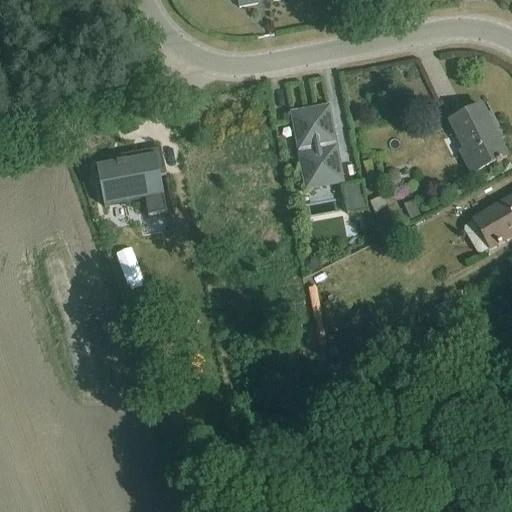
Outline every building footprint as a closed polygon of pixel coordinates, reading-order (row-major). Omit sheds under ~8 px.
[(291,0),(237,0),(239,11),(258,8),(256,0),(272,0),(273,5),(292,1),(291,0)] [(458,156),(470,180),(507,161),(481,109),(451,125),(465,153),(458,156)] [(293,118),(307,195),(343,189),(329,112),(293,118)] [(113,167),(97,170),(105,209),(146,201),(150,219),(168,215),(161,178),(167,177),(162,152),(112,161),(113,167)] [(343,190),(347,217),(368,214),(363,186),(343,190)] [(377,218),(390,212),(384,199),(371,205),(377,218)] [(511,203),(464,231),(464,235),(478,257),(482,258),(489,253),(511,240),(511,203)] [(404,208),(411,224),(420,220),(414,204),(404,208)] [(328,284),(308,286),(314,351),(334,349),(328,284)] [(438,325),(454,316),(446,303),(431,312),(438,325)] [(361,309),(344,342),(366,353),(383,319),(361,309)] [(221,424),(204,437),(213,450),(231,437),(221,424)]
